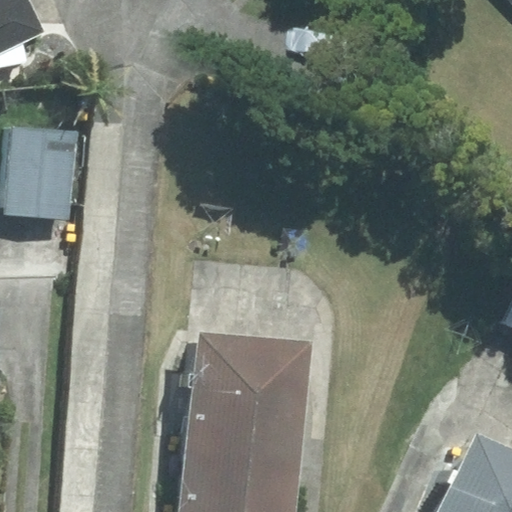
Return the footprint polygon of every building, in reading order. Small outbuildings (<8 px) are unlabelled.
[(0,0),(0,51),(44,30),(29,0),(0,0)] [(76,133),(14,128),(6,213),(69,218),(76,133)] [(187,450),(299,461),(311,340),(199,330),(187,450)] [(437,511),(511,511),(511,448),(476,432),(437,511)] [(294,511),(299,461),(187,450),(180,511),(294,511)]
